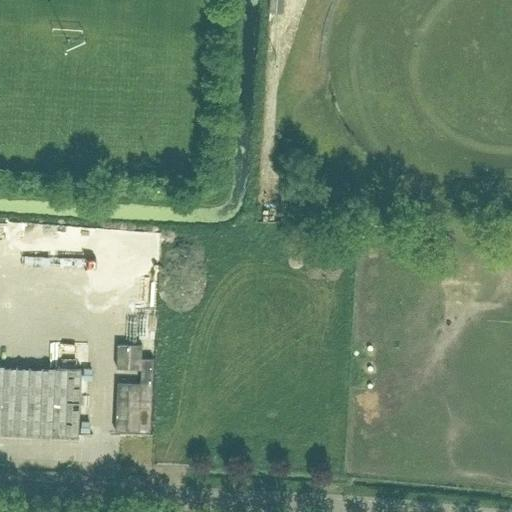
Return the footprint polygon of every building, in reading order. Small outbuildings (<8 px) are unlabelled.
[(285,0),(270,0),(270,12),(285,13),(285,0)] [(297,259),(353,263),(354,231),(299,228),(297,259)] [(0,431),(79,435),(81,368),(0,366),(0,431)] [(91,369),(83,368),(83,378),(91,379),(91,369)] [(117,381),(115,430),(150,432),(152,383),(117,381)] [(89,421),(81,421),(80,431),(88,431),(89,421)]
